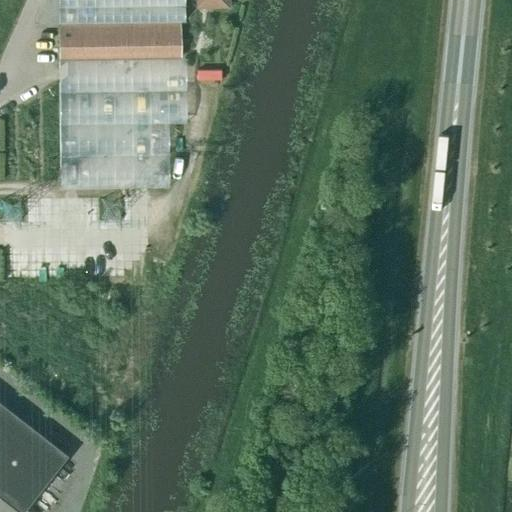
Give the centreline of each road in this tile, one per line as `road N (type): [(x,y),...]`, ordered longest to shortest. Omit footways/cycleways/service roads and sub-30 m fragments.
road 1 (trunk): [(447,187),(406,511)]
road 2 (trunk): [(437,511),(447,187)]
road 3 (trunk): [(447,187),(467,0)]
